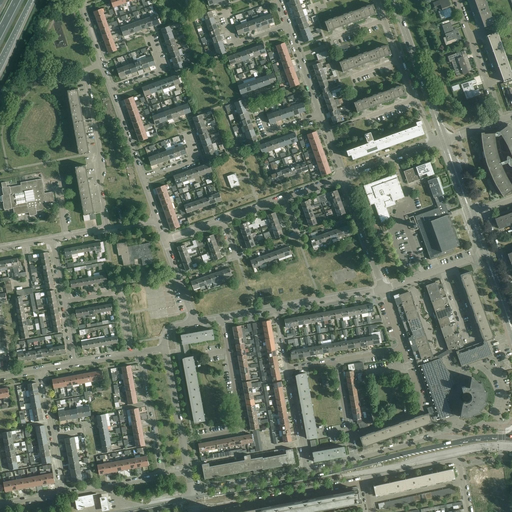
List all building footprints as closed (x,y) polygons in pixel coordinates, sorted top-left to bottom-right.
[(126,6),(125,3),(124,0),(117,0),(119,6),(120,8),(126,6)] [(452,16),(447,2),(444,3),(442,0),(434,3),(435,7),(441,6),(445,18),(452,16)] [(474,0),(479,12),(478,12),(488,9),(486,2),(487,2),(486,2),(485,0),(474,0)] [(303,10),(300,4),(292,7),(294,13),(303,10)] [(376,14),(377,15),(373,5),(367,7),(367,6),(366,6),(367,7),(364,8),(364,7),(364,8),(358,10),(360,15),(357,16),(359,21),(359,20),(361,19),(361,20),(362,20),(361,19),(365,18),(376,14)] [(104,15),(102,9),(93,12),(95,16),(96,18),(104,15)] [(490,15),(488,9),(478,12),(479,12),(485,27),(483,27),(484,28),(494,24),(493,23),(491,18),(492,17),(491,17),(490,15),(491,15),(490,15)] [(305,16),(303,10),(294,13),(296,19),(305,16)] [(359,21),(357,16),(360,15),(358,10),(349,13),(349,12),(349,13),(349,14),(347,14),(347,13),(346,14),(347,14),(340,17),(344,27),(344,26),(353,23),(359,20),(359,21)] [(214,18),(211,11),(203,15),(205,21),(214,18)] [(274,23),(271,14),(265,16),(268,25),(274,23)] [(106,21),(104,15),(96,18),(97,20),(96,20),(97,24),(106,21)] [(160,24),(156,15),(150,17),(153,26),(160,24)] [(268,25),(265,16),(259,18),(262,27),(268,25)] [(307,22),(306,20),(305,16),(296,19),(298,25),(307,22)] [(153,26),(150,17),(144,19),(148,28),(153,26)] [(344,27),(340,17),(334,19),(334,18),(333,18),(334,19),(332,20),(331,19),(331,20),(325,22),(329,32),(329,31),(332,30),(344,26),(344,27)] [(216,23),(214,18),(205,21),(207,27),(216,23)] [(262,27),(259,18),(253,21),(256,29),(262,27)] [(148,28),(144,19),(139,21),(142,30),(148,28)] [(109,27),(106,21),(97,24),(99,28),(100,28),(100,30),(109,27)] [(142,30),(139,21),(133,23),(136,32),(142,30)] [(256,29),(253,21),(247,23),(250,31),(256,29)] [(309,28),(307,22),(298,25),(300,31),(309,28)] [(136,32),(133,23),(127,26),(130,34),(136,32)] [(218,29),(216,23),(207,27),(209,33),(218,29)] [(250,31),(247,23),(241,25),(244,33),(250,31)] [(460,37),(458,30),(454,32),(451,23),(442,26),(446,38),(445,38),(446,42),(448,42),(454,39),(454,42),(461,39),(460,37)] [(244,33),(241,25),(235,27),(238,36),(244,33)] [(130,34),(127,26),(121,28),(124,36),(130,34)] [(172,32),(170,26),(161,29),(163,35),(172,32)] [(111,33),(109,27),(100,30),(101,32),(100,32),(102,36),(111,33)] [(311,34),(310,31),(309,28),(300,31),(302,37),(311,34)] [(220,35),(218,29),(209,33),(211,38),(220,35)] [(174,38),(172,32),(163,35),(166,41),(174,38)] [(113,39),(111,33),(102,36),(103,40),(104,40),(104,42),(113,39)] [(497,33),(487,36),(487,37),(488,36),(493,51),(492,51),(492,52),(502,48),(500,42),(501,41),(500,42),(499,39),(500,39),(499,39),(497,34),(497,33)] [(313,40),(311,34),(302,37),(304,43),(313,40)] [(222,41),(220,35),(211,38),(213,44),(222,41)] [(176,44),(174,38),(166,41),(168,47),(176,44)] [(115,44),(113,39),(104,42),(105,44),(106,48),(115,44)] [(224,47),(222,41),(213,44),(215,50),(224,47)] [(287,49),(285,43),(276,46),(278,52),(287,49)] [(117,51),(115,44),(106,48),(107,52),(108,51),(109,54),(117,51)] [(178,50),(176,44),(168,47),(170,53),(178,50)] [(263,44),(257,47),(260,55),(266,53),(263,44)] [(392,55),(388,45),(382,48),(381,47),(381,48),(379,48),(378,48),(379,49),(373,51),(374,56),(372,57),(374,62),(374,61),(376,60),(376,61),(376,60),(391,54),(391,55),(392,55)] [(226,53),(224,47),(215,50),(218,56),(226,53)] [(260,55),(257,47),(251,49),(254,57),(260,55)] [(505,54),(502,48),(492,52),(493,51),(499,66),(498,67),(508,63),(506,57),(506,56),(505,57),(505,54),(506,54),(505,54)] [(254,57),(251,49),(245,51),(248,59),(254,57)] [(289,55),(287,49),(278,52),(280,58),(289,55)] [(181,56),(178,50),(170,53),(172,59),(181,56)] [(248,59),(245,51),(240,53),(243,61),(248,59)] [(373,62),(374,62),(372,57),(374,56),(373,51),(364,54),(364,53),(363,53),(364,54),(361,55),(361,54),(361,55),(355,57),(359,67),(358,66),(373,61),(373,62)] [(457,76),(463,74),(472,70),(465,51),(448,57),(450,63),(452,62),(457,76)] [(243,61),(240,53),(234,55),(237,63),(243,61)] [(237,63),(234,55),(228,57),(231,65),(237,63)] [(291,61),(289,55),(280,58),(282,64),(291,61)] [(156,65),(153,56),(147,59),(150,67),(156,65)] [(183,62),(181,56),(172,59),(174,65),(183,62)] [(358,67),(359,67),(355,57),(349,59),(348,58),(348,59),(346,60),(346,59),(346,60),(340,63),(343,73),(344,72),(343,72),(358,66),(358,67)] [(150,67),(147,59),(141,61),(144,69),(150,67)] [(321,59),(318,60),(315,61),(316,64),(313,66),(315,72),(323,69),(321,63),(323,62),(322,59),(321,59)] [(144,69),(141,61),(138,62),(137,60),(134,61),(135,63),(138,72),(144,69)] [(293,67),(291,61),(282,64),(284,70),(293,67)] [(185,68),(183,62),(174,65),(176,71),(185,68)] [(138,72),(135,63),(129,65),(132,74),(138,72)] [(510,69),(508,63),(498,67),(499,66),(504,81),(503,82),(511,78),(511,74),(511,72),(510,70),(511,69),(510,69)] [(132,74),(129,65),(123,67),(126,76),(132,74)] [(126,76),(123,67),(117,69),(120,78),(126,76)] [(295,73),(293,67),(284,70),(287,76),(295,73)] [(325,68),(323,69),(315,72),(317,77),(325,75),(327,74),(325,68)] [(277,82),(274,73),(267,75),(271,84),(277,82)] [(297,79),(295,73),(287,76),(289,82),(297,79)] [(179,78),(178,75),(172,77),(175,86),(178,84),(181,83),(183,83),(181,78),(179,78)] [(271,84),(267,75),(262,77),(265,86),(271,84)] [(327,80),(325,75),(317,77),(319,83),(327,80)] [(175,86),(172,77),(166,79),(169,88),(175,86)] [(265,86),(262,77),(258,79),(258,77),(255,78),(256,80),(259,88),(265,86)] [(328,83),(338,79),(337,77),(334,78),(331,79),(327,80),(319,83),(321,89),(329,86),(328,83)] [(169,88),(166,79),(160,81),(163,90),(169,88)] [(300,85),(297,79),(289,82),(291,88),(300,85)] [(259,88),(256,80),(250,82),(253,90),(259,88)] [(476,80),(461,85),(464,92),(467,91),(469,95),(472,94),(472,97),(480,94),(478,90),(474,91),(472,85),(477,83),(476,80)] [(163,90),(160,81),(154,83),(157,92),(163,90)] [(253,90),(250,82),(244,84),(247,92),(253,90)] [(157,92),(154,83),(148,85),(151,94),(157,92)] [(247,92),(244,84),(238,86),(241,95),(247,92)] [(151,94),(148,85),(142,88),(145,96),(151,94)] [(323,95),(338,90),(341,89),(340,86),(330,90),(329,86),(321,89),(323,95)] [(406,96),(403,86),(396,88),(396,87),(396,88),(394,89),(393,88),(393,89),(387,91),(389,96),(386,97),(388,102),(388,101),(390,100),(390,101),(391,101),(391,100),(405,95),(406,96)] [(80,89),(69,91),(71,97),(70,98),(71,98),(71,100),(70,100),(70,101),(71,100),(72,107),(83,105),(82,105),(79,89),(80,89)] [(341,89),(338,90),(323,95),(325,101),(333,98),(332,94),(342,91),(341,89)] [(388,102),(386,97),(389,96),(387,91),(379,94),(378,93),(378,94),(376,95),(376,94),(375,94),(376,95),(369,98),(373,108),(373,107),(388,101),(388,102)] [(135,103),(133,97),(124,100),(127,106),(135,103)] [(327,107),(345,100),(344,98),(338,100),(338,99),(334,100),(333,98),(325,101),(327,107)] [(373,108),(369,98),(363,100),(363,99),(363,100),(361,101),(361,100),(360,100),(361,101),(354,103),(358,113),(358,112),(372,107),(373,108)] [(245,106),(243,100),(234,103),(237,109),(245,106)] [(336,106),(346,103),(345,100),(327,107),(329,112),(337,110),(336,106)] [(137,109),(135,103),(127,106),(129,112),(137,109)] [(306,111),(303,103),(297,105),(300,114),(306,111)] [(191,112),(188,104),(182,106),(185,114),(191,112)] [(83,105),(72,107),(74,114),(73,114),(73,115),(74,114),(74,117),(73,117),(74,117),(75,123),(86,121),(85,121),(82,105),(83,105)] [(300,114),(297,105),(291,107),(294,116),(300,114)] [(185,114),(182,106),(176,108),(179,116),(185,114)] [(247,112),(245,106),(237,109),(239,115),(247,112)] [(350,114),(350,112),(347,106),(345,107),(346,111),(342,112),(340,109),(337,110),(329,112),(331,118),(339,115),(343,114),(347,113),(348,115),(350,114)] [(294,116),(291,107),(285,109),(288,118),(294,116)] [(179,116),(176,108),(170,110),(173,119),(179,116)] [(139,115),(137,109),(129,112),(131,118),(139,115)] [(288,118),(285,109),(279,111),(282,120),(288,118)] [(173,119),(170,110),(164,112),(167,121),(173,119)] [(282,120),(279,111),(273,113),(276,122),(282,120)] [(167,121),(164,112),(158,114),(161,123),(167,121)] [(249,118),(247,112),(239,115),(241,121),(249,118)] [(276,122),(273,113),(267,115),(270,124),(276,122)] [(161,123),(158,114),(152,116),(155,125),(161,123)] [(142,121),(139,115),(131,118),(133,124),(142,121)] [(204,121),(201,115),(193,118),(195,124),(204,121)] [(341,121),(339,115),(331,118),(333,124),(341,121)] [(251,124),(249,118),(241,121),(243,127),(251,124)] [(86,121),(75,123),(76,129),(75,129),(76,129),(77,132),(76,132),(77,132),(78,139),(89,137),(87,137),(85,121),(86,121)] [(144,127),(142,121),(133,124),(135,130),(144,127)] [(206,127),(204,121),(195,124),(197,130),(206,127)] [(421,125),(422,124),(421,121),(416,123),(417,126),(374,141),(370,133),(365,135),(365,136),(365,137),(366,137),(368,143),(347,151),(348,156),(351,155),(353,160),(424,134),(421,125)] [(253,130),(251,124),(243,127),(241,128),(243,133),(245,133),(253,130)] [(509,125),(499,132),(497,132),(495,134),(495,137),(495,136),(496,136),(497,135),(498,135),(499,135),(500,135),(501,135),(503,138),(507,145),(510,151),(511,156),(511,158),(511,159),(510,158),(510,157),(509,157),(508,157),(507,157),(507,158),(507,159),(507,161),(500,163),(501,165),(508,163),(508,164),(509,165),(509,166),(510,166),(511,167),(511,166),(511,161),(511,128),(511,127),(509,125)] [(146,133),(144,127),(135,130),(137,136),(146,133)] [(208,133),(206,127),(197,130),(199,136),(208,133)] [(256,136),(253,130),(245,133),(247,139),(256,136)] [(319,138),(316,131),(307,135),(309,141),(319,138)] [(148,139),(146,133),(137,136),(139,142),(148,139)] [(210,138),(208,133),(199,136),(201,142),(210,138)] [(295,133),(289,135),(292,144),(298,141),(295,133)] [(495,141),(495,137),(495,134),(484,134),(484,137),(482,138),(483,148),(485,148),(486,153),(485,154),(487,164),(489,163),(491,169),(489,170),(494,179),(495,179),(498,184),(496,185),(502,194),(503,193),(505,195),(511,190),(511,186),(510,183),(506,176),(503,170),(501,165),(500,163),(498,156),(496,148),(495,141)] [(292,144),(289,135),(283,137),(286,146),(292,144)] [(258,142),(256,136),(247,139),(249,145),(258,142)] [(89,137),(78,139),(79,145),(78,145),(79,145),(80,148),(79,148),(80,148),(81,155),(91,153),(91,152),(90,153),(88,137),(89,137)] [(286,146),(283,137),(277,139),(280,148),(286,146)] [(212,144),(210,138),(201,142),(203,147),(212,144)] [(321,144),(319,138),(309,141),(312,147),(321,144)] [(280,148),(277,139),(271,141),(274,150),(280,148)] [(274,150),(271,141),(265,143),(268,152),(274,150)] [(268,152),(265,143),(259,146),(262,154),(268,152)] [(214,150),(212,144),(203,147),(205,153),(214,150)] [(323,149),(321,144),(312,147),(314,153),(323,149)] [(187,154),(184,145),(178,147),(181,156),(187,154)] [(181,156),(178,147),(172,149),(175,158),(181,156)] [(175,158),(172,149),(166,151),(169,160),(175,158)] [(325,155),(323,149),(314,153),(316,159),(325,155)] [(216,156),(214,150),(205,153),(208,159),(216,156)] [(169,160),(166,151),(160,153),(163,162),(169,160)] [(163,162),(160,153),(154,155),(157,164),(163,162)] [(302,172),(297,157),(296,154),(294,155),(296,163),(293,164),(296,174),(302,172)] [(157,164),(154,155),(148,157),(151,166),(157,164)] [(327,161),(325,155),(316,159),(318,164),(327,161)] [(296,174),(293,164),(292,163),(289,164),(288,161),(291,159),(290,156),(284,159),(285,161),(286,165),(288,169),(290,177),(296,174)] [(308,170),(305,162),(302,164),(299,156),(297,157),(302,172),(308,170)] [(329,167),(327,161),(318,164),(320,170),(329,167)] [(430,162),(417,167),(421,179),(434,174),(430,162)] [(209,163),(203,166),(206,174),(212,172),(209,163)] [(87,166),(87,165),(76,167),(77,171),(77,174),(76,174),(77,174),(78,177),(77,177),(78,177),(78,180),(79,183),(88,181),(88,180),(86,167),(86,166),(87,166)] [(279,181),(276,173),(275,169),(273,165),(271,166),(273,171),(269,172),(273,183),(279,181)] [(290,177),(288,169),(286,165),(284,166),(285,169),(282,171),(285,179),(290,177)] [(206,174),(203,166),(197,168),(200,176),(206,174)] [(331,173),(329,167),(320,170),(322,176),(331,173)] [(408,184),(421,179),(417,167),(404,172),(408,184)] [(200,176),(197,168),(191,170),(194,178),(200,176)] [(194,178),(191,170),(185,172),(189,180),(194,178)] [(285,179),(282,171),(276,173),(279,181),(285,179)] [(189,180),(185,172),(180,174),(183,183),(189,180)] [(183,183),(180,174),(174,176),(177,185),(183,183)] [(238,179),(240,178),(239,176),(237,177),(236,174),(227,177),(229,184),(231,189),(240,186),(238,179)] [(404,198),(396,175),(396,174),(364,186),(371,205),(374,204),(381,223),(391,219),(386,206),(393,203),(393,202),(404,198)] [(439,186),(441,185),(441,184),(438,185),(436,178),(438,178),(438,177),(427,181),(427,182),(429,181),(437,203),(444,200),(439,186)] [(37,211),(41,210),(51,208),(51,207),(54,206),(53,203),(55,202),(53,193),(53,192),(52,192),(45,193),(42,179),(21,183),(21,185),(7,188),(6,182),(2,183),(4,195),(2,195),(5,210),(13,209),(12,208),(14,208),(15,215),(29,212),(30,216),(37,214),(37,211)] [(89,181),(88,181),(79,183),(80,187),(80,190),(79,190),(80,190),(81,192),(80,193),(81,193),(81,196),(82,199),(92,197),(91,197),(91,196),(89,183),(88,182),(89,181)] [(167,191),(165,185),(156,189),(158,195),(167,191)] [(339,196),(337,190),(329,193),(331,197),(327,198),(328,200),(331,199),(339,196)] [(169,197),(167,191),(158,195),(160,200),(169,197)] [(222,201),(219,193),(213,195),(216,203),(222,201)] [(210,205),(207,197),(204,198),(203,195),(200,196),(202,199),(204,207),(210,205)] [(216,203),(213,195),(207,197),(210,205),(216,203)] [(204,207),(202,199),(200,196),(198,196),(199,200),(196,201),(199,209),(204,207)] [(341,202),(339,196),(331,199),(328,200),(329,203),(330,206),(333,205),(341,202)] [(92,197),(82,199),(83,206),(82,206),(83,206),(84,208),(83,208),(83,209),(84,209),(84,211),(84,213),(85,215),(86,215),(89,214),(92,214),(95,213),(94,213),(94,212),(92,199),(91,198),(92,197)] [(171,203),(169,197),(160,200),(162,206),(171,203)] [(452,215),(451,212),(450,212),(451,212),(448,213),(444,200),(437,203),(438,208),(438,209),(438,208),(437,208),(437,209),(416,217),(416,216),(415,216),(416,219),(414,220),(416,224),(413,225),(414,228),(417,227),(418,226),(423,239),(422,240),(424,243),(426,248),(425,248),(427,252),(428,252),(431,260),(437,258),(454,252),(454,251),(453,251),(452,249),(461,246),(461,245),(460,245),(449,215),(451,215),(452,215)] [(199,209),(196,201),(190,203),(193,211),(199,209)] [(309,201),(301,204),(303,209),(311,206),(309,201)] [(344,208),(341,202),(333,205),(336,211),(344,208)] [(174,209),(171,203),(162,206),(164,212),(174,209)] [(193,211),(190,203),(184,205),(187,213),(193,211)] [(313,212),(311,206),(303,209),(305,215),(313,212)] [(346,214),(344,209),(344,208),(336,211),(338,217),(346,214)] [(176,215),(174,209),(164,212),(167,218),(176,215)] [(307,221),(315,218),(319,217),(322,216),(322,213),(314,216),(313,212),(305,215),(307,221)] [(277,218),(275,213),(268,215),(267,215),(268,219),(265,220),(265,223),(277,218)] [(178,221),(176,215),(167,218),(169,224),(178,221)] [(509,225),(505,215),(495,219),(499,229),(509,225)] [(279,224),(278,220),(277,218),(265,223),(260,225),(261,227),(270,223),(271,227),(279,224)] [(317,224),(316,220),(315,218),(307,221),(309,227),(317,224)] [(252,227),(258,225),(259,225),(257,219),(254,220),(255,224),(248,226),(247,223),(239,225),(241,231),(249,228),(252,227)] [(180,227),(178,221),(169,224),(171,230),(180,227)] [(352,235),(349,225),(344,227),(343,222),(340,223),(342,228),(346,238),(352,235)] [(281,230),(279,224),(271,227),(273,233),(281,230)] [(346,238),(342,228),(338,229),(336,225),(334,225),(336,230),(338,238),(339,240),(346,238)] [(338,238),(336,230),(331,231),(330,227),(327,228),(328,230),(332,240),(338,238)] [(251,234),(249,228),(241,231),(243,237),(251,234)] [(332,240),(328,230),(325,232),(324,232),(323,229),(321,230),(323,235),(326,243),(326,245),(329,244),(329,243),(328,242),(332,240)] [(284,236),(281,230),(273,233),(276,239),(284,236)] [(326,243),(323,235),(320,236),(320,234),(318,234),(317,232),(314,232),(316,237),(319,245),(326,243)] [(245,243),(262,237),(262,235),(256,237),(255,233),(251,234),(243,237),(245,243)] [(320,247),(319,245),(316,237),(312,238),(311,234),(308,235),(314,250),(320,247)] [(216,241),(213,235),(205,238),(208,243),(216,241)] [(245,243),(246,245),(244,246),(246,250),(255,246),(254,242),(263,239),(262,237),(245,243)] [(191,249),(197,247),(198,247),(195,241),(192,242),(194,246),(187,248),(185,245),(177,247),(179,253),(187,251),(191,249)] [(218,246),(216,241),(208,243),(204,245),(198,247),(199,249),(208,246),(210,249),(218,246)] [(104,242),(100,242),(94,244),(96,250),(96,253),(106,252),(104,242)] [(128,247),(127,242),(117,244),(119,255),(122,255),(124,266),(135,264),(135,260),(142,259),(142,263),(147,262),(148,265),(154,264),(150,243),(128,247)] [(292,255),(289,247),(285,248),(283,244),(281,245),(282,249),(285,257),(292,255)] [(220,252),(218,246),(210,249),(211,252),(207,253),(207,254),(201,256),(202,258),(220,252)] [(286,259),(285,257),(282,249),(278,251),(277,246),(274,247),(276,251),(278,259),(279,261),(286,259)] [(278,259),(276,251),(272,253),(270,248),(268,249),(269,254),(272,262),(278,259)] [(181,259),(190,256),(187,251),(179,253),(181,259)] [(272,262),(269,254),(265,255),(264,251),(261,251),(263,256),(266,264),(272,262)] [(49,258),(47,252),(40,254),(41,257),(32,259),(31,255),(28,256),(30,262),(32,261),(41,260),(49,258)] [(222,258),(220,252),(202,258),(203,261),(206,260),(213,257),(214,261),(222,258)] [(266,266),(266,264),(263,256),(259,257),(257,253),(255,254),(257,258),(259,266),(260,268),(266,266)] [(259,266),(257,258),(254,259),(253,258),(252,258),(251,255),(249,256),(253,268),(259,266)] [(192,262),(190,256),(181,259),(184,265),(192,262)] [(20,268),(18,258),(12,259),(13,269),(14,273),(15,278),(27,275),(26,272),(19,274),(18,269),(20,268)] [(200,262),(199,260),(195,261),(192,262),(184,265),(186,271),(194,268),(193,264),(200,262)] [(232,276),(229,268),(225,270),(223,265),(221,266),(223,270),(225,278),(232,276)] [(225,278),(223,270),(220,271),(220,270),(218,271),(217,267),(215,268),(216,273),(219,281),(225,278)] [(219,281),(216,273),(212,274),(211,270),(208,270),(210,275),(213,283),(219,281)] [(213,283),(210,275),(207,276),(206,274),(205,275),(204,272),(202,273),(203,277),(206,285),(213,283)] [(476,288),(472,277),(471,272),(461,275),(466,291),(476,288)] [(206,285),(203,277),(199,279),(198,274),(195,275),(197,280),(200,287),(206,285)] [(200,287),(197,280),(193,281),(191,276),(189,277),(193,290),(200,287)] [(435,283),(426,286),(432,302),(441,299),(447,297),(446,297),(445,294),(446,294),(442,284),(440,280),(441,280),(441,279),(435,281),(435,283)] [(483,305),(479,294),(476,288),(466,291),(473,309),(483,305)] [(399,294),(393,296),(395,299),(397,305),(402,303),(412,300),(409,292),(399,295),(399,294)] [(441,299),(432,302),(435,312),(445,309),(450,307),(449,303),(447,297),(441,299)] [(402,303),(397,305),(398,309),(400,315),(406,314),(412,311),(415,310),(412,300),(402,303)] [(373,304),(366,305),(368,313),(368,317),(370,317),(371,316),(371,313),(374,312),(373,304)] [(489,323),(485,312),(483,305),(473,309),(479,326),(489,323)] [(445,309),(435,312),(438,320),(447,317),(453,315),(452,315),(451,312),(452,312),(450,307),(445,309)] [(406,314),(400,315),(401,318),(403,323),(409,322),(418,318),(415,310),(412,311),(406,314)] [(447,317),(438,320),(441,328),(450,325),(456,323),(456,322),(455,323),(454,320),(455,320),(453,315),(447,317)] [(409,322),(403,323),(405,329),(407,333),(406,333),(407,333),(412,331),(421,328),(418,318),(409,322)] [(450,325),(441,328),(444,338),(454,335),(459,333),(458,329),(456,323),(450,325)] [(494,338),(491,328),(489,323),(479,326),(484,341),(487,340),(494,338)] [(412,331),(407,333),(408,338),(410,341),(409,341),(415,339),(424,336),(421,328),(412,331)] [(213,330),(197,332),(198,342),(214,339),(213,330)] [(198,342),(197,332),(181,335),(182,341),(182,345),(183,344),(188,343),(198,342)] [(380,343),(378,332),(371,333),(373,345),(380,343)] [(454,335),(444,338),(446,342),(455,339),(456,341),(461,339),(459,333),(454,335)] [(415,339),(409,341),(411,346),(412,349),(418,347),(427,344),(424,336),(415,339)] [(455,339),(446,342),(448,350),(458,347),(458,348),(464,346),(462,343),(461,339),(456,341),(455,339)] [(492,356),(487,340),(484,341),(456,352),(462,367),(492,356)] [(317,355),(315,346),(312,347),(311,343),(310,344),(308,344),(309,348),(310,356),(317,355)] [(412,349),(414,355),(416,359),(421,357),(430,354),(427,344),(418,347),(412,349)] [(25,360),(23,350),(17,351),(19,361),(25,360)] [(416,359),(417,363),(422,361),(422,360),(431,356),(430,354),(421,357),(416,359)] [(203,419),(194,368),(195,367),(196,367),(200,366),(201,366),(200,364),(200,365),(200,364),(199,363),(195,365),(194,365),(193,359),(193,357),(192,357),(185,358),(183,359),(194,422),(196,422),(203,421),(204,421),(204,418),(203,419)] [(456,382),(440,359),(418,366),(428,396),(432,394),(433,397),(429,398),(432,406),(427,408),(429,413),(431,420),(437,419),(437,420),(452,415),(444,392),(450,390),(451,389),(451,388),(452,387),(453,386),(453,385),(454,385),(455,384),(456,383),(457,383),(456,382)] [(356,374),(356,370),(355,371),(352,371),(349,372),(345,372),(346,378),(358,376),(362,376),(361,373),(356,374)] [(104,380),(102,371),(95,372),(97,381),(104,380)] [(305,373),(303,374),(298,375),(296,376),(307,439),(310,439),(317,438),(315,429),(316,429),(321,430),(321,428),(322,427),(321,426),(319,426),(316,427),(315,427),(305,373)] [(477,382),(471,377),(469,387),(465,387),(461,387),(463,392),(466,392),(468,392),(469,390),(472,393),(473,397),(472,400),(470,403),(466,405),(462,404),(460,417),(461,417),(463,416),(471,417),(473,414),(480,412),(481,409),(486,403),(484,400),(486,392),(483,390),(481,383),(480,383),(477,382)] [(37,383),(28,385),(28,388),(24,388),(25,391),(29,391),(38,389),(37,383)] [(66,420),(65,411),(58,412),(60,421),(66,420)] [(363,413),(361,413),(353,415),(354,420),(357,420),(358,424),(368,420),(368,418),(364,418),(363,413)] [(415,429),(432,423),(431,420),(429,413),(411,419),(415,429)] [(44,420),(42,414),(33,415),(35,422),(44,420)] [(398,435),(415,429),(411,419),(395,425),(398,435)] [(261,425),(261,423),(261,422),(250,424),(251,430),(259,429),(258,425),(261,425)] [(382,441),(398,435),(395,425),(378,431),(382,441)] [(364,448),(382,441),(378,431),(360,437),(364,448)] [(253,442),(252,434),(246,435),(247,443),(251,443),(252,447),(255,446),(255,443),(254,442),(253,442)] [(18,437),(13,438),(4,439),(5,446),(14,444),(13,441),(18,440),(18,437)] [(76,444),(75,437),(65,439),(66,445),(76,444)] [(112,452),(111,445),(102,447),(103,453),(112,452)] [(346,456),(344,447),(328,450),(330,459),(346,456)] [(295,464),(293,454),(293,449),(286,450),(287,456),(261,460),(261,459),(251,461),(250,455),(244,456),(245,462),(210,468),(209,463),(202,464),(205,479),(253,470),(254,474),(263,472),(263,470),(295,464)] [(330,459),(328,450),(318,452),(313,452),(314,458),(313,458),(314,462),(330,459)] [(79,462),(78,456),(68,458),(70,464),(79,462)] [(137,468),(135,459),(129,460),(130,469),(137,468)] [(19,469),(17,462),(8,464),(10,470),(19,469)] [(106,474),(104,464),(98,465),(100,475),(106,474)] [(455,478),(453,468),(452,468),(453,469),(446,471),(446,470),(443,470),(444,471),(437,473),(437,472),(439,482),(445,481),(446,481),(446,480),(448,480),(448,481),(449,481),(448,480),(455,478)] [(467,471),(473,511),(494,511),(493,503),(495,503),(493,488),(491,488),(489,468),(467,471)] [(439,482),(437,472),(437,473),(431,474),(430,473),(428,474),(428,475),(422,476),(421,475),(423,485),(430,484),(430,485),(430,484),(432,483),(433,484),(433,483),(439,482)] [(55,483),(53,473),(47,474),(48,484),(55,483)] [(82,480),(81,474),(72,476),(73,482),(82,480)] [(423,485),(421,475),(421,476),(415,478),(415,476),(412,477),(412,478),(406,479),(406,478),(405,478),(408,489),(414,487),(414,488),(415,488),(414,487),(416,487),(417,488),(417,487),(423,485)] [(42,485),(41,476),(34,477),(36,486),(42,485)] [(408,489),(405,478),(405,479),(405,480),(399,481),(399,480),(396,480),(396,482),(390,483),(390,482),(392,492),(398,491),(398,492),(399,492),(399,491),(401,490),(401,491),(401,490),(408,489)] [(24,488),(22,479),(16,480),(18,490),(24,488)] [(392,492),(390,482),(389,482),(390,483),(385,484),(383,484),(383,483),(381,484),(381,485),(374,486),(374,485),(373,485),(376,496),(382,494),(382,495),(383,495),(383,494),(385,494),(385,495),(386,495),(385,494),(392,492)] [(318,511),(319,511),(324,510),(325,511),(333,510),(333,508),(338,507),(339,509),(347,507),(347,506),(353,504),(353,506),(357,505),(357,504),(361,503),(358,490),(238,511),(222,511),(223,511),(218,511),(217,511),(216,511),(318,511)] [(94,505),(93,500),(92,495),(77,498),(78,505),(77,505),(78,510),(83,509),(83,507),(84,507),(94,505)] [(107,497),(99,499),(101,511),(107,511),(110,511),(107,497)]
